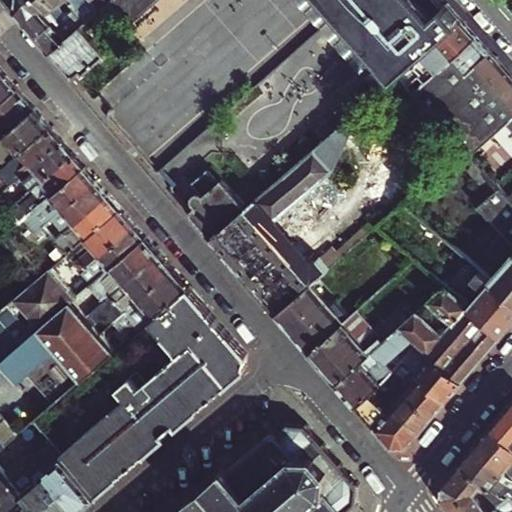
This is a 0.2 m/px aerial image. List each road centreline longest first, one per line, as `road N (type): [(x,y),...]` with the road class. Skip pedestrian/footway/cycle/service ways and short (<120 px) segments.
road 1 (residential): [(289,359),(0,23)]
road 2 (residential): [(289,359),(107,511)]
road 3 (residential): [(289,359),(406,490)]
road 4 (residential): [(406,490),(511,361)]
